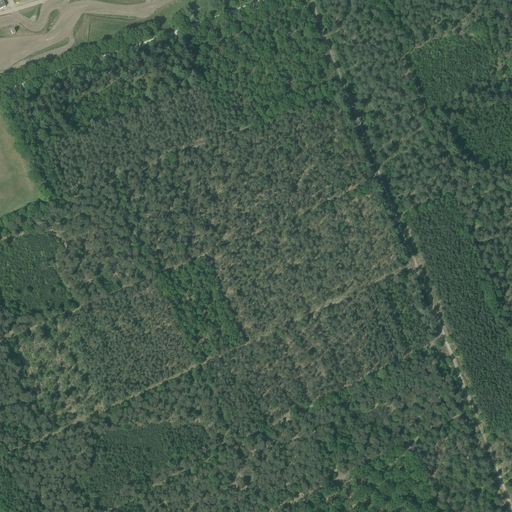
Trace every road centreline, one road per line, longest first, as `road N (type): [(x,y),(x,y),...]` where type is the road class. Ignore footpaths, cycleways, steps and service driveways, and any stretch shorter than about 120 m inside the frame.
road 1 (track): [(0,92),(269,0)]
road 2 (track): [(194,368),(414,265)]
road 3 (track): [(426,117),(511,335)]
road 4 (track): [(381,181),(309,0)]
road 5 (track): [(483,434),(414,265)]
road 6 (track): [(231,511),(231,448),(194,368)]
road 7 (track): [(344,89),(405,66),(378,0)]
